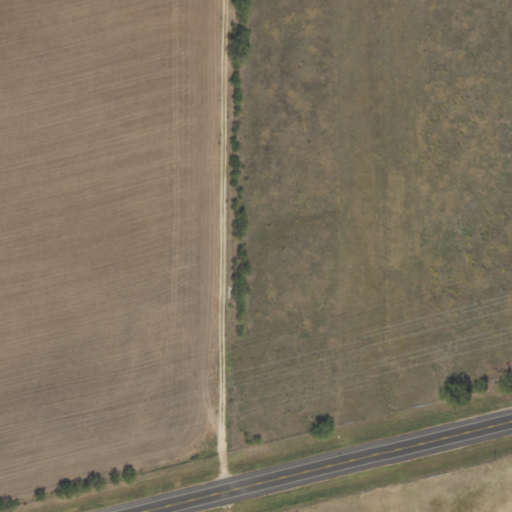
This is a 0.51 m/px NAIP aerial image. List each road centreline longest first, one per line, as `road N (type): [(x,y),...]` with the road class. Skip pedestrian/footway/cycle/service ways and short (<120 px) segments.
road 1 (residential): [(225,489),(227,0)]
road 2 (primary): [(511,417),(132,511)]
